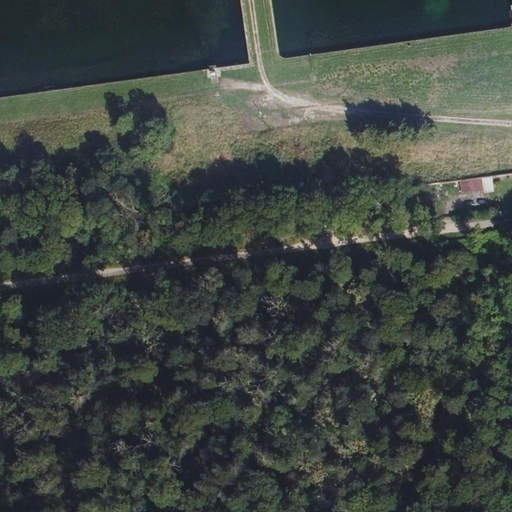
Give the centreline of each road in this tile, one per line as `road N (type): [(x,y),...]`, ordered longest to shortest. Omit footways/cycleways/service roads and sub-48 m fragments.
road 1 (unclassified): [(0,287),(511,221)]
road 2 (track): [(511,122),(309,115),(270,91),(256,0)]
